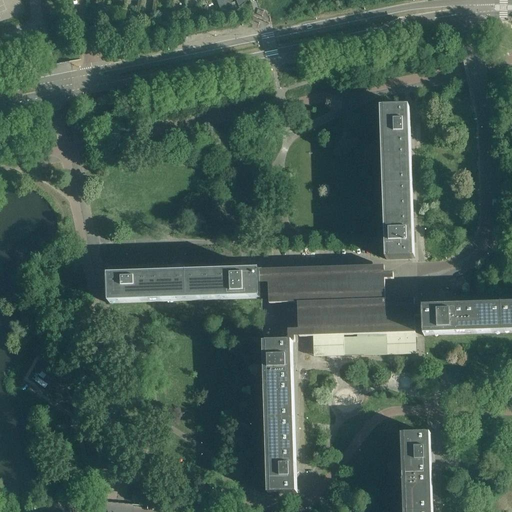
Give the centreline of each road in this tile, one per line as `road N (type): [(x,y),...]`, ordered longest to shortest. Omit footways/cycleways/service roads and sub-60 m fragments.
road 1 (tertiary): [(476,1),(408,6),(93,70)]
road 2 (tertiary): [(96,87),(472,17)]
